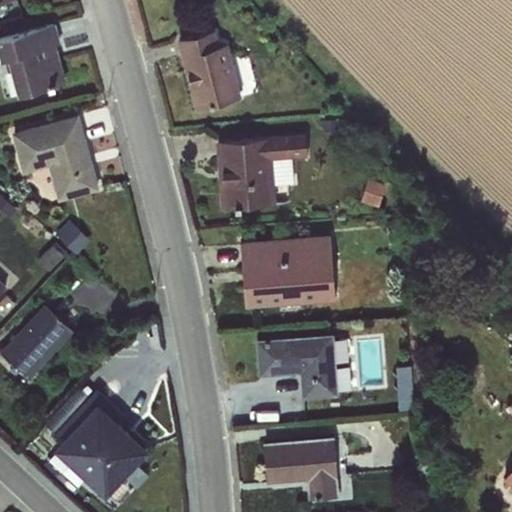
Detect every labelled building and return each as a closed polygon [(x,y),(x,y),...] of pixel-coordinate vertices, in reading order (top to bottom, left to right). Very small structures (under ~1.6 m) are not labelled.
[(18,95),(67,81),(57,45),(61,42),(54,21),(0,36),(0,58),(7,59),(18,95)] [(214,28),(176,38),(194,109),(241,96),(227,42),(219,44),(214,28)] [(57,200),(100,188),(78,112),(10,130),(21,172),(48,166),(57,200)] [(215,140),(221,206),(275,203),(275,183),(293,182),(292,157),(307,155),(305,132),(215,140)] [(371,174),(364,195),(382,200),(388,179),(371,174)] [(72,218),(60,232),(77,246),(89,232),(72,218)] [(331,232),(238,240),(243,306),(336,300),(331,232)] [(74,330),(44,302),(0,348),(0,351),(28,379),(74,330)] [(332,333),(255,338),(258,374),(298,372),(301,397),(338,394),(332,333)] [(122,412),(96,389),(55,434),(62,440),(57,446),(102,489),(141,447),(113,421),(122,412)] [(333,434),(263,441),(266,484),(306,481),(308,498),(338,495),(333,434)] [(511,462),(502,478),(511,485),(511,462)]
